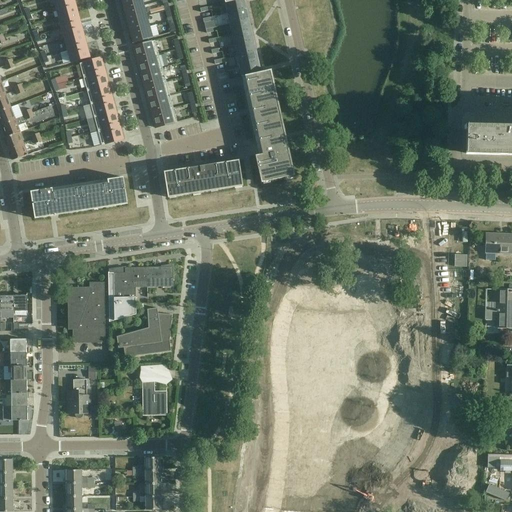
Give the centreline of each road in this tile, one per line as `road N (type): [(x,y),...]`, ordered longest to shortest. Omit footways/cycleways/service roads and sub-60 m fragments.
road 1 (residential): [(163,236),(110,0)]
road 2 (residential): [(184,445),(202,230)]
road 3 (residential): [(334,209),(288,0)]
road 4 (residential): [(38,448),(47,384),(44,255)]
road 5 (residential): [(184,445),(38,448)]
road 6 (residential): [(202,230),(334,209)]
road 7 (residential): [(334,209),(455,206)]
road 8 (residential): [(44,255),(163,236)]
